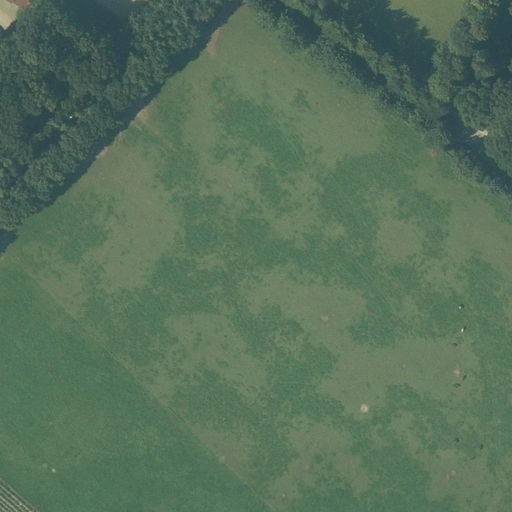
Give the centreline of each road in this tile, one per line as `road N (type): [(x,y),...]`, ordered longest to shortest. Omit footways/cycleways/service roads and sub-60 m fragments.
road 1 (unclassified): [(214,0),(0,221)]
road 2 (unclassified): [(286,0),(441,110)]
road 3 (unclassified): [(441,110),(492,0)]
